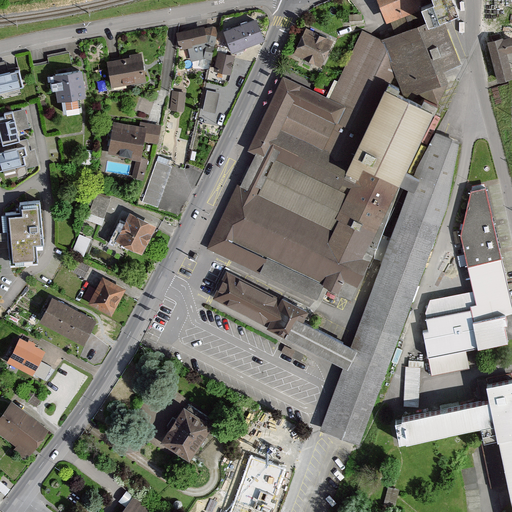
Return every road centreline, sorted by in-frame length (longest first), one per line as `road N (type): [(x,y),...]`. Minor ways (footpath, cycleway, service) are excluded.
road 1 (tertiary): [(17,496),(118,353),(291,0)]
road 2 (residential): [(0,46),(264,0)]
road 3 (residential): [(474,0),(478,110),(511,223)]
road 4 (residential): [(42,177),(49,248),(0,303)]
